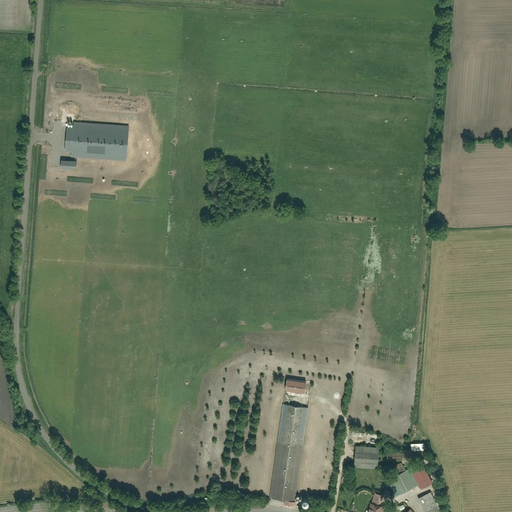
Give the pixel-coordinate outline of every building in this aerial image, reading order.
[(309,409),(285,405),(271,500),(295,503),(309,409)] [(358,447),(357,467),(379,468),(380,448),(358,447)] [(425,466),(416,470),(415,468),(390,480),(397,495),(419,485),(421,488),(433,482),(425,466)] [(382,495),(373,493),(368,511),(382,511),(384,505),(380,504),(382,495)] [(442,511),(432,493),(420,499),(426,511),(442,511)]
